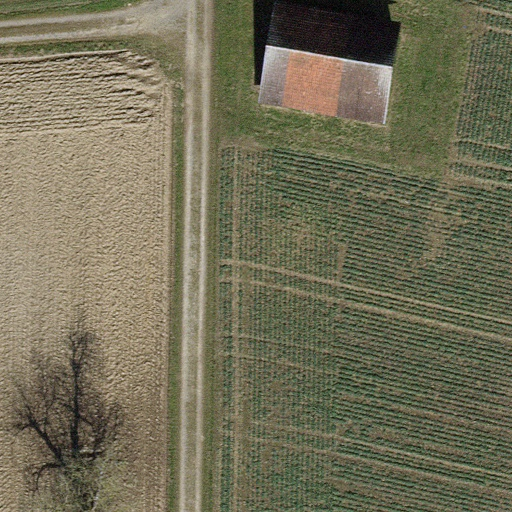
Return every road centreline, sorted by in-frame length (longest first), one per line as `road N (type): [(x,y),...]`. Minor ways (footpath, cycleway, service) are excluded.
road 1 (track): [(199,511),(211,0)]
road 2 (track): [(0,31),(211,7)]
